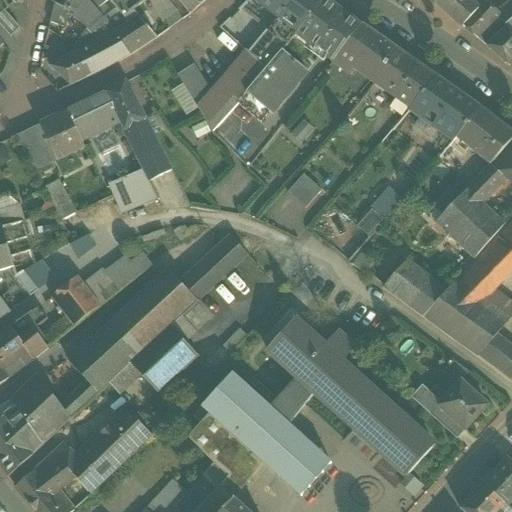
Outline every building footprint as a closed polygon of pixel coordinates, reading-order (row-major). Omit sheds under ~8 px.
[(86,2),(83,0),(53,0),(52,3),(54,4),(71,14),(75,16),(73,19),(84,27),(87,30),(91,35),(96,30),(97,31),(105,22),(103,19),(95,10),(87,1),(86,2)] [(83,0),(86,2),(87,1),(95,10),(103,0),(83,0)] [(106,0),(116,10),(123,19),(133,12),(148,0),(106,0)] [(176,0),(190,16),(208,0),(176,0)] [(324,1),(322,0),(250,0),(287,27),(282,33),(293,41),(297,35),(324,1)] [(438,0),(436,4),(454,20),(471,0),(438,0)] [(511,17),(511,0),(503,9),(511,17)] [(360,28),(324,1),(297,35),(333,62),(360,28)] [(499,13),(486,2),(462,26),(482,44),(504,24),(496,17),(499,13)] [(71,14),(54,4),(49,24),(63,29),(71,14)] [(116,10),(103,19),(105,22),(114,33),(138,18),(133,12),(123,19),(116,10)] [(20,30),(4,12),(0,15),(0,25),(11,38),(20,30)] [(114,33),(131,56),(157,39),(138,18),(114,33)] [(333,62),(332,63),(351,76),(355,70),(375,86),(375,85),(374,84),(397,51),(361,26),(333,62)] [(511,31),(506,26),(484,45),(508,67),(511,62),(511,31)] [(87,30),(73,49),(76,55),(82,52),(84,51),(99,43),(105,39),(97,31),(96,30),(91,35),(87,30)] [(267,32),(248,55),(267,72),(283,53),(286,48),(277,40),(267,32)] [(84,51),(82,52),(97,75),(131,56),(114,33),(105,39),(99,43),(84,51)] [(293,41),(282,33),(277,40),(286,48),(293,41)] [(397,51),(374,84),(375,85),(410,109),(411,110),(436,79),(397,51)] [(76,55),(49,68),(70,87),(97,75),(82,52),(76,55)] [(209,94),(196,108),(212,134),(240,103),(247,95),(267,72),(248,55),(245,52),(209,94)] [(267,72),(247,95),(270,115),(306,72),(283,53),(267,72)] [(209,94),(193,68),(177,78),(196,108),(209,94)] [(480,109),(436,79),(411,110),(410,109),(408,112),(452,143),(455,139),(480,109)] [(126,83),(105,95),(121,124),(124,131),(124,132),(145,120),(126,83)] [(105,95),(67,113),(82,143),(121,124),(105,95)] [(511,139),(511,132),(480,109),(455,139),(489,166),(511,139)] [(67,113),(39,126),(56,162),(84,149),(67,113)] [(171,172),(145,120),(124,132),(124,131),(123,132),(143,172),(149,183),(171,172)] [(39,126),(16,137),(35,173),(56,162),(39,126)] [(511,139),(489,166),(506,180),(511,184),(511,139)] [(0,165),(10,162),(4,146),(0,147),(0,165)] [(489,166),(466,191),(483,205),(506,180),(489,166)] [(143,172),(110,188),(122,216),(157,201),(149,183),(143,172)] [(191,210),(171,172),(149,183),(157,201),(163,212),(191,210)] [(303,176),(287,194),(305,210),(321,192),(303,176)] [(76,214),(58,182),(44,190),(62,222),(76,214)] [(413,189),(380,228),(395,241),(426,201),(413,189)] [(483,205),(466,191),(435,225),(474,260),(505,225),(483,205)] [(0,223),(2,229),(2,230),(23,223),(18,206),(0,212),(0,223)] [(371,211),(356,228),(369,240),(384,222),(371,211)] [(511,216),(505,225),(474,260),(463,274),(454,285),(453,285),(446,293),(423,319),(477,358),(478,357),(496,336),(511,318),(511,307),(493,292),(511,273),(511,216)] [(27,237),(23,223),(2,230),(6,243),(27,237)] [(380,228),(348,264),(367,277),(395,241),(380,228)] [(0,229),(0,271),(12,267),(13,267),(11,259),(6,243),(2,230),(2,229),(0,229)] [(31,252),(27,237),(6,243),(11,259),(31,252)] [(248,257),(230,238),(211,256),(229,275),(248,257)] [(86,240),(73,243),(59,250),(70,266),(93,250),(86,240)] [(0,285),(0,320),(71,267),(70,266),(59,250),(35,265),(15,277),(0,285)] [(31,252),(11,259),(13,267),(12,267),(15,277),(35,265),(31,252)] [(126,256),(104,273),(118,293),(129,284),(140,274),(134,267),(126,256)] [(211,256),(180,284),(197,304),(229,275),(211,256)] [(142,261),(134,267),(140,274),(147,269),(142,261)] [(446,293),(407,263),(384,289),(423,319),(446,293)] [(12,267),(0,271),(0,285),(15,277),(12,267)] [(102,270),(81,285),(99,308),(118,293),(104,273),(102,270)] [(168,271),(68,363),(86,383),(98,395),(130,365),(171,328),(182,318),(197,304),(180,284),(168,271)] [(81,285),(77,279),(51,299),(66,318),(42,336),(38,339),(46,349),(99,308),(81,285)] [(38,308),(9,328),(18,341),(32,331),(33,331),(37,328),(47,320),(38,308)] [(196,334),(182,318),(171,328),(185,344),(196,334)] [(337,334),(324,348),(295,322),(267,353),(297,380),(313,395),(405,478),(434,447),(342,364),(355,349),(337,334)] [(9,328),(0,334),(0,385),(15,374),(7,365),(26,352),(18,341),(9,328)] [(18,341),(26,352),(7,365),(15,374),(46,349),(38,339),(42,336),(37,328),(33,331),(32,331),(18,341)] [(171,328),(130,365),(138,374),(157,394),(197,357),(185,344),(171,328)] [(240,331),(223,348),(231,355),(247,338),(240,331)] [(496,336),(478,357),(489,365),(505,343),(496,336)] [(511,348),(505,343),(489,365),(510,381),(511,378),(511,348)] [(461,383),(463,385),(470,377),(454,364),(447,371),(461,383)] [(98,395),(72,419),(80,428),(138,374),(130,365),(98,395)] [(230,477),(199,511),(223,511),(233,501),(261,464),(300,499),(331,464),(289,427),(313,395),(297,380),(270,410),(232,375),(201,409),(209,416),(187,439),(213,465),(215,463),(230,477)] [(60,407),(38,376),(10,402),(15,408),(43,447),(70,421),(60,407)] [(86,383),(60,407),(70,421),(72,419),(98,395),(86,383)] [(441,405),(439,408),(448,417),(465,431),(487,407),(463,385),(461,383),(441,405)] [(441,405),(422,387),(411,399),(440,426),(448,417),(439,408),(441,405)] [(0,421),(0,468),(8,479),(43,447),(15,408),(0,421)] [(126,411),(76,458),(89,472),(92,469),(93,470),(97,466),(109,479),(151,438),(126,411)] [(465,431),(448,417),(440,426),(456,440),(465,431)] [(64,445),(15,489),(33,511),(72,511),(73,511),(58,492),(75,479),(91,496),(102,486),(89,472),(76,458),(64,445)] [(511,464),(506,459),(483,485),(505,506),(508,508),(511,503),(511,464)] [(170,511),(199,511),(230,477),(215,463),(213,465),(178,504),(170,511)] [(109,479),(97,466),(93,470),(92,469),(89,472),(102,486),(109,479)] [(410,474),(401,483),(415,497),(423,488),(410,474)] [(499,511),(505,506),(483,485),(460,510),(461,511),(499,511)] [(164,491),(145,511),(144,511),(146,511),(147,511),(146,511),(170,511),(178,504),(164,491)] [(245,511),(233,501),(223,511),(245,511)]
